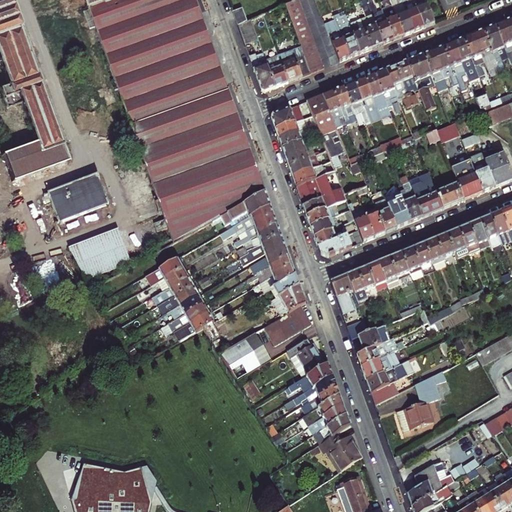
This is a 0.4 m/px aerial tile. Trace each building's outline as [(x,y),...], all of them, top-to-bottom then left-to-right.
[(10,0),(0,0),(0,62),(9,86),(1,89),(7,108),(22,103),(36,141),(5,152),(14,179),(69,159),(54,117),(10,0)] [(63,0),(64,8),(77,8),(77,0),(63,0)] [(116,0),(86,0),(90,9),(116,0)] [(288,11),(301,6),(299,0),(294,0),(286,4),(288,11)] [(384,44),(395,40),(385,15),(380,17),(373,0),(371,0),(367,2),(369,7),(384,44)] [(395,40),(405,36),(396,14),(393,5),(386,8),(383,0),(378,0),(385,15),(395,40)] [(415,31),(425,27),(414,0),(409,2),(408,0),(402,0),(404,3),(405,7),(406,10),(415,31)] [(414,0),(425,27),(428,26),(435,23),(425,0),(414,0)] [(291,17),(304,12),(301,6),(288,11),(291,17)] [(373,49),(384,44),(369,7),(364,10),(368,20),(369,22),(367,23),(369,28),(365,30),(373,49)] [(234,12),(239,25),(248,21),(243,8),(234,12)] [(405,36),(415,31),(406,10),(396,14),(405,36)] [(293,23),(306,18),(304,12),(291,17),(293,23)] [(347,17),(361,54),(373,49),(365,30),(362,32),(359,24),(356,25),(352,15),(347,17)] [(351,58),(361,54),(347,17),(341,19),(340,16),(335,18),(336,21),(351,58)] [(295,29),(308,24),(306,18),(293,23),(295,29)] [(241,32),(254,26),(252,19),(248,21),(239,25),(241,32)] [(326,25),(340,62),(351,58),(336,21),(326,25)] [(496,27),(508,58),(511,57),(509,54),(511,52),(511,37),(506,23),(502,24),(496,27)] [(311,31),(308,24),(295,29),(297,36),(311,31)] [(244,39),(257,34),(254,26),(241,32),(244,39)] [(485,31),(497,62),(502,76),(508,73),(504,63),(509,61),(508,58),(496,27),(485,31)] [(313,36),(311,31),(297,36),(299,41),(313,36)] [(492,64),(497,62),(485,31),(474,36),(478,46),(480,45),(484,55),(482,56),(484,63),(489,74),(495,72),(492,64)] [(259,39),(257,34),(244,39),(246,44),(259,39)] [(315,42),(313,36),(299,41),(301,45),(302,47),(315,42)] [(478,46),(474,36),(464,40),(476,70),(479,78),(485,76),(482,68),(479,68),(478,65),(484,63),(482,56),(484,55),(480,45),(478,46)] [(468,73),(476,70),(464,40),(453,44),(457,54),(458,53),(465,71),(472,87),(477,85),(473,73),(469,75),(468,73)] [(317,48),(315,42),(302,47),(304,53),(317,48)] [(457,54),(453,44),(444,47),(452,68),(460,87),(465,85),(462,76),(460,76),(459,74),(465,71),(458,53),(457,54)] [(253,45),(247,47),(262,90),(266,92),(276,88),(266,60),(264,53),(256,55),(253,45)] [(286,57),(280,59),(289,83),(302,78),(311,74),(309,67),(306,59),(304,53),(302,47),(301,45),(284,53),(286,57)] [(442,72),(452,68),(444,47),(434,51),(442,72)] [(319,55),(317,48),(304,53),(306,59),(319,55)] [(424,55),(432,76),(442,72),(434,51),(424,55)] [(279,55),(266,60),(276,88),(289,83),(280,59),(279,55)] [(322,62),(319,55),(306,59),(309,67),(322,62)] [(419,90),(432,122),(437,120),(438,122),(442,121),(431,93),(429,89),(426,90),(422,80),(432,76),(424,55),(419,58),(407,62),(419,90)] [(311,74),(325,69),(322,62),(309,67),(311,74)] [(415,92),(419,90),(407,62),(397,66),(408,93),(414,90),(415,92)] [(408,94),(408,93),(397,66),(387,70),(398,98),(404,96),(405,95),(408,94)] [(375,75),(390,111),(394,109),(392,106),(400,103),(398,98),(387,70),(375,75)] [(366,78),(382,119),(391,115),(390,111),(375,75),(366,78)] [(431,93),(438,90),(432,76),(422,80),(426,90),(429,89),(431,93)] [(366,78),(355,82),(371,120),(372,123),(382,119),(366,78)] [(345,87),(356,115),(357,117),(360,116),(359,114),(363,112),(367,122),(371,120),(355,82),(352,84),(345,87)] [(349,117),(356,115),(345,87),(334,91),(347,122),(350,121),(349,117)] [(348,123),(347,122),(334,91),(323,95),(337,128),(348,123)] [(419,104),(416,97),(413,97),(412,93),(408,94),(413,107),(419,104)] [(405,100),(408,108),(413,107),(408,94),(405,95),(407,100),(405,100)] [(323,95),(307,102),(312,115),(316,124),(320,134),(324,143),(327,152),(329,158),(346,151),(337,128),(323,95)] [(482,113),(492,109),(486,95),(476,99),(479,106),(482,113)] [(499,100),(501,105),(511,100),(510,95),(499,100)] [(511,100),(501,105),(492,109),(482,113),(488,127),(511,117),(511,100)] [(276,130),(302,119),(296,106),(274,115),(272,121),(276,130)] [(469,110),(472,117),(482,113),(479,106),(469,110)] [(482,154),(485,153),(477,132),(488,127),(482,113),(472,117),(462,121),(455,124),(460,136),(466,150),(478,145),(482,154)] [(279,140),(308,127),(304,118),(302,119),(276,130),(279,140)] [(282,149),(304,140),(320,134),(316,124),(308,127),(279,140),(282,149)] [(438,131),(442,141),(443,143),(460,136),(455,124),(452,125),(438,131)] [(433,144),(442,141),(438,131),(436,132),(429,134),(433,144)] [(400,137),(391,141),(394,149),(396,148),(403,145),(400,137)] [(305,143),(304,140),(282,149),(286,159),(305,150),(303,144),(305,143)] [(381,145),(384,153),(394,149),(391,141),(381,145)] [(470,159),(482,154),(478,145),(466,150),(470,159)] [(308,156),(305,150),(286,159),(289,168),(311,159),(310,155),(308,156)] [(370,158),(373,165),(387,159),(384,153),(373,157),(370,158)] [(470,159),(475,174),(483,193),(495,187),(486,163),(482,154),(470,159)] [(486,163),(495,187),(511,180),(511,173),(504,155),(486,163)] [(315,157),(311,159),(289,168),(291,174),(293,178),(312,170),(319,167),(315,157)] [(358,163),(352,166),(356,176),(362,174),(358,163)] [(296,188),(316,180),(312,170),(293,178),(296,188)] [(335,172),(316,180),(296,188),(300,199),(303,207),(327,197),(331,207),(332,206),(347,201),(345,196),(335,172)] [(430,174),(425,176),(428,184),(433,182),(430,174)] [(483,193),(475,174),(458,181),(459,185),(465,200),(483,193)] [(401,195),(412,222),(424,217),(417,201),(408,177),(402,180),(407,193),(401,195)] [(48,194),(57,224),(108,209),(99,179),(48,194)] [(459,185),(438,193),(444,209),(465,200),(459,185)] [(247,214),(249,219),(272,206),(267,192),(221,218),(226,226),(247,214)] [(391,211),(397,228),(412,222),(401,195),(400,192),(393,194),(397,203),(389,206),(391,211)] [(417,201),(424,217),(434,213),(444,209),(438,193),(417,201)] [(327,197),(303,207),(307,217),(331,207),(327,197)] [(241,235),(275,216),(272,206),(249,219),(220,235),(224,241),(240,232),(241,235)] [(332,206),(331,207),(307,217),(311,228),(335,218),(340,216),(338,212),(335,213),(332,206)] [(511,240),(511,212),(511,209),(501,213),(511,241),(511,240)] [(379,215),(386,233),(397,228),(391,211),(379,215)] [(359,231),(363,243),(375,238),(368,220),(365,212),(353,216),(355,221),(359,231)] [(501,213),(490,217),(497,237),(500,244),(507,242),(508,245),(511,243),(511,242),(511,241),(501,213)] [(368,220),(375,238),(386,233),(379,215),(368,220)] [(252,240),(279,225),(275,216),(241,235),(244,240),(238,243),(240,247),(252,240)] [(497,237),(490,217),(486,219),(480,222),(487,241),(497,237)] [(311,228),(315,237),(342,227),(341,223),(337,224),(335,218),(311,228)] [(487,241),(480,222),(469,226),(477,245),(487,241)] [(279,225),(252,240),(255,246),(247,251),(249,254),(282,235),(279,225)] [(477,245),(469,226),(459,231),(466,250),(469,257),(472,256),(471,253),(476,251),(477,253),(480,252),(477,245)] [(315,237),(319,248),(343,238),(340,232),(344,230),(342,227),(315,237)] [(359,231),(353,234),(358,245),(363,243),(359,231)] [(466,250),(459,231),(447,235),(454,255),(466,250)] [(131,266),(119,232),(71,248),(82,282),(131,266)] [(245,267),(266,256),(266,257),(267,259),(287,248),(286,246),(282,235),(249,254),(240,259),(245,267)] [(447,235),(436,240),(444,259),(454,255),(447,235)] [(343,238),(319,248),(320,253),(329,258),(353,248),(348,236),(343,238)] [(436,240),(425,245),(432,264),(444,259),(436,240)] [(425,245),(413,250),(420,269),(432,264),(425,245)] [(290,257),(287,248),(267,259),(258,264),(263,272),(290,257)] [(420,269),(413,250),(401,254),(409,273),(420,269)] [(401,254),(390,259),(397,278),(409,273),(401,254)] [(158,283),(165,279),(183,269),(179,261),(184,259),(183,256),(152,274),(158,283)] [(266,282),(294,267),(291,261),(290,257),(263,272),(255,277),(257,280),(264,276),(266,282)] [(390,259),(378,264),(386,283),(397,278),(390,259)] [(378,264),(368,268),(375,287),(386,283),(378,264)] [(297,275),(294,267),(266,282),(268,287),(263,290),(265,293),(273,289),(297,275)] [(375,287),(368,268),(358,273),(365,292),(375,287)] [(183,269),(165,279),(170,289),(189,278),(183,269)] [(358,273),(347,277),(353,293),(357,304),(368,300),(365,292),(358,273)] [(301,286),(297,275),(273,289),(279,299),(281,298),(301,286)] [(332,287),(343,315),(355,310),(350,295),(353,293),(347,277),(334,282),(332,287)] [(189,278),(170,289),(174,297),(193,286),(189,278)] [(193,286),(174,297),(180,306),(199,295),(193,286)] [(301,286),(281,298),(290,314),(301,308),(307,304),(301,286)] [(481,290),(470,297),(472,302),(483,295),(481,290)] [(180,306),(185,315),(204,305),(199,295),(180,306)] [(470,297),(460,301),(460,303),(462,306),(472,302),(470,297)] [(165,307),(173,302),(171,299),(163,304),(165,307)] [(260,310),(254,300),(247,303),(235,310),(242,323),(258,313),(257,311),(260,310)] [(460,303),(450,309),(452,314),(462,308),(462,306),(460,303)] [(204,305),(185,315),(178,319),(172,323),(174,326),(180,322),(183,328),(190,325),(209,314),(204,305)] [(422,305),(410,310),(412,316),(424,311),(422,305)] [(277,322),(265,329),(275,347),(311,326),(301,308),(290,314),(277,322)] [(452,314),(450,309),(439,315),(441,321),(452,314)] [(232,328),(242,323),(235,310),(224,317),(231,329),(232,328)] [(410,310),(399,315),(401,320),(411,316),(412,316),(410,310)] [(417,330),(429,324),(424,311),(412,316),(411,316),(417,330)] [(214,323),(209,314),(190,325),(195,334),(203,329),(208,326),(212,324),(214,323)] [(218,320),(214,323),(212,324),(219,336),(231,329),(224,317),(218,320)] [(387,319),(379,323),(381,328),(390,325),(387,319)] [(347,327),(351,340),(358,337),(368,333),(364,321),(347,327)] [(210,341),(219,336),(212,324),(208,326),(203,329),(210,341)] [(385,344),(379,329),(368,333),(358,337),(365,354),(383,345),(385,344)] [(256,334),(250,337),(246,340),(241,343),(231,348),(227,351),(220,354),(230,369),(239,364),(246,377),(272,362),(256,334)] [(483,366),(511,350),(511,334),(477,354),(483,366)] [(239,340),(237,337),(227,342),(231,348),(241,343),(239,340)] [(291,359),(296,356),(309,377),(327,366),(314,346),(311,348),(307,341),(287,353),(291,359)] [(386,352),(383,345),(365,354),(358,357),(362,369),(390,355),(405,348),(402,342),(388,349),(389,351),(386,352)] [(445,343),(441,345),(447,356),(452,354),(445,343)] [(397,367),(390,355),(362,369),(367,382),(397,367)] [(59,364),(67,374),(77,367),(68,356),(59,364)] [(314,388),(333,377),(329,364),(327,366),(309,377),(285,391),(287,395),(290,393),(291,395),(297,392),(311,383),(314,388)] [(403,364),(397,367),(367,382),(371,394),(376,406),(399,394),(394,383),(409,375),(403,364)] [(429,404),(442,401),(434,376),(415,386),(421,406),(398,413),(404,432),(435,424),(429,404)] [(337,386),(333,377),(314,388),(300,397),(276,411),(279,416),(302,403),(304,406),(337,386)] [(240,384),(254,405),(257,403),(256,401),(262,397),(252,381),(250,382),(248,379),(240,384)] [(311,383),(297,392),(300,397),(314,388),(311,383)] [(340,395),(337,386),(304,406),(306,410),(292,418),(295,423),(296,423),(340,395)] [(344,406),(340,395),(296,423),(299,428),(312,420),(314,424),(344,406)] [(348,416),(344,406),(314,424),(318,430),(310,435),(312,438),(316,435),(348,416)] [(503,431),(511,425),(511,423),(506,413),(496,420),(503,431)] [(323,444),(340,433),(351,425),(349,419),(348,416),(316,435),(320,441),(311,447),(313,450),(323,444)] [(486,425),(493,437),(503,431),(496,420),(486,425)] [(273,437),(278,434),(281,432),(278,427),(270,432),(273,437)] [(323,444),(340,470),(361,456),(349,437),(344,440),(340,433),(323,444)] [(511,446),(508,449),(503,452),(507,457),(511,453),(511,446)] [(361,456),(340,470),(341,472),(363,459),(362,457),(361,456)] [(124,474),(84,466),(77,500),(71,501),(74,511),(150,511),(152,505),(142,469),(124,474)] [(415,476),(419,490),(409,496),(413,508),(440,491),(447,487),(454,483),(450,476),(440,482),(432,466),(415,476)] [(476,469),(467,474),(470,480),(479,474),(476,469)] [(461,485),(468,480),(465,475),(458,480),(461,485)] [(511,487),(506,477),(497,483),(511,505),(511,504),(511,487)] [(363,511),(370,510),(359,479),(336,487),(345,511),(363,511)] [(450,491),(461,485),(458,480),(454,483),(447,487),(449,491),(450,491)] [(511,505),(497,483),(497,482),(487,487),(501,511),(511,505)] [(499,511),(501,511),(487,487),(478,493),(489,511),(499,511)] [(440,491),(413,508),(414,511),(424,511),(431,508),(442,502),(452,496),(450,491),(449,491),(442,495),(440,491)] [(489,511),(478,493),(469,499),(477,511),(489,511)] [(457,503),(462,511),(477,511),(469,499),(468,497),(457,503)] [(447,511),(442,502),(431,508),(433,511),(447,511)]
